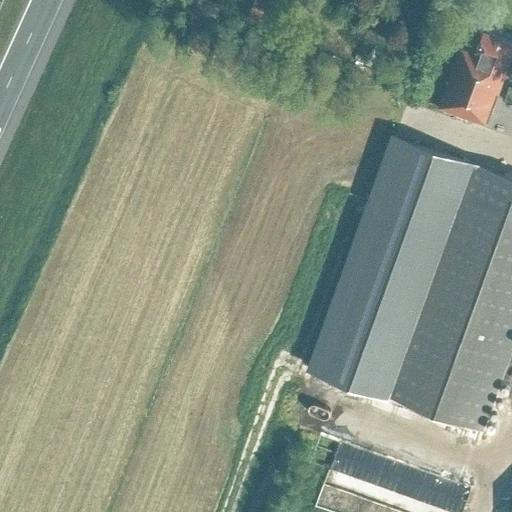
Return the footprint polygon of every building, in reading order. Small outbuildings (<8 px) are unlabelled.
[(200,14),(205,0),(172,0),(172,3),(200,14)] [(265,23),(273,0),(252,0),(247,15),(265,23)] [(511,57),(511,38),(482,28),(474,51),(459,45),(438,104),(486,122),(507,63),(506,62),(508,56),(511,57)] [(406,163),(436,174),(452,128),(422,117),(406,163)] [(511,206),(500,202),(505,187),(504,186),(511,163),(511,136),(509,135),(509,134),(474,122),(457,170),(460,171),(382,388),(484,424),(511,346),(511,206)] [(388,306),(436,174),(406,163),(358,295),(388,306)]
